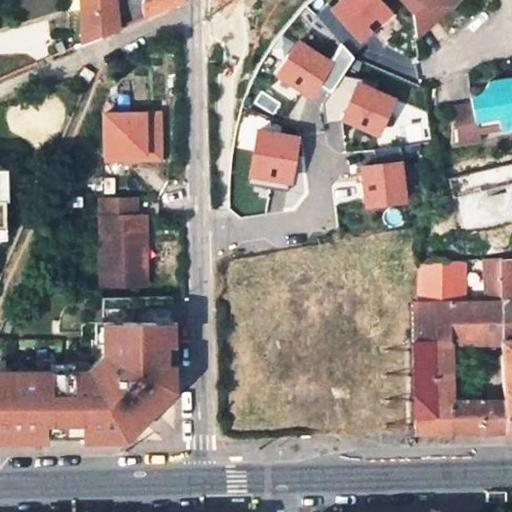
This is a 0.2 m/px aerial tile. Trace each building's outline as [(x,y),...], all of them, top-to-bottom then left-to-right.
[(79,0),(81,14),(115,8),(114,0),(79,0)] [(127,0),(133,22),(144,17),(153,13),(183,0),(127,0)] [(397,11),(386,0),(342,0),(335,6),(365,39),(379,30),(373,24),(381,17),(386,23),(397,11)] [(410,0),(416,37),(438,17),(428,7),(433,3),(452,3),(455,0),(410,0)] [(117,28),(115,8),(81,14),(82,44),(117,28)] [(338,60),(305,38),(281,72),(316,94),(338,60)] [(62,41),(55,45),(58,54),(65,51),(62,41)] [(93,74),(84,67),(78,77),(88,83),(93,74)] [(471,103),(451,106),(452,116),(452,136),(451,143),(477,139),(476,131),(475,121),(501,117),(511,124),(511,85),(511,77),(489,80),(479,94),(470,95),(471,103)] [(402,95),(363,80),(345,118),(381,134),(402,95)] [(144,160),(159,160),(159,114),(104,114),(105,153),(105,160),(144,160)] [(511,124),(501,117),(475,121),(476,131),(511,124)] [(303,133),(261,128),(255,174),(297,180),(303,133)] [(408,160),(364,165),(369,208),(413,202),(408,160)] [(99,199),(99,270),(99,283),(133,282),(133,251),(146,250),(145,214),(136,215),(136,198),(99,199)] [(449,238),(449,222),(426,224),(422,261),(444,260),(445,238),(449,238)] [(511,239),(500,241),(501,258),(511,257),(511,239)] [(133,251),(133,282),(146,282),(146,250),(133,251)] [(511,429),(511,257),(501,258),(502,342),(504,399),(505,430),(511,429)] [(451,392),(451,343),(502,342),(501,258),(484,259),(486,301),(463,302),(464,260),(444,260),(422,261),(420,261),(417,302),(409,302),(411,433),(452,432),(451,400),(451,392)] [(409,284),(387,285),(387,292),(409,291),(409,284)] [(109,295),(105,352),(89,369),(76,370),(76,376),(54,377),(53,370),(0,371),(0,440),(55,439),(55,433),(90,432),(90,438),(124,437),(174,388),(174,361),(167,361),(167,342),(173,342),(173,293),(109,295)] [(480,391),(464,391),(451,392),(451,400),(452,432),(480,432),(480,400),(480,391)] [(480,400),(480,432),(505,431),(505,430),(504,399),(480,400)]
